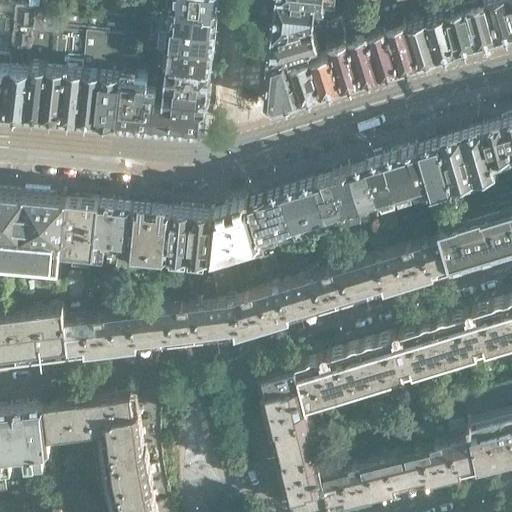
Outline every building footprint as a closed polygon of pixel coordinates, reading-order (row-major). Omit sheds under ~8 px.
[(144,13),(145,0),(127,0),(126,11),(144,13)] [(215,20),(217,0),(215,0),(168,0),(166,15),(215,20)] [(333,12),(334,0),(277,0),(274,30),(313,18),(333,12)] [(437,50),(425,11),(421,0),(399,0),(404,15),(405,15),(418,56),(419,55),(435,50),(437,50)] [(477,37),(466,0),(443,0),(445,5),(456,44),(477,37)] [(497,31),(488,0),(466,0),(477,37),(497,31)] [(511,26),(511,6),(510,0),(488,0),(497,31),(511,26)] [(58,28),(60,5),(34,3),(32,25),(58,28)] [(456,44),(445,5),(425,11),(437,50),(456,44)] [(213,41),(215,20),(166,15),(164,36),(213,41)] [(418,56),(405,15),(404,15),(367,27),(380,68),(382,67),(398,62),(400,61),(417,55),(418,56)] [(274,30),(271,55),(289,56),(287,50),(320,40),(313,18),(274,30)] [(94,113),(102,24),(89,23),(89,25),(79,24),(78,30),(87,31),(84,61),(83,61),(79,111),(94,113)] [(119,79),(122,51),(125,27),(102,24),(94,113),(116,115),(119,80),(119,79)] [(380,68),(367,27),(348,33),(361,74),(380,68)] [(361,74),(348,33),(329,39),(331,47),(332,46),(342,80),(361,74)] [(211,60),(213,41),(164,36),(157,35),(155,55),(165,56),(211,60)] [(342,80),(332,46),(331,47),(311,53),(321,86),(323,86),(322,86),(341,80),(342,80)] [(321,86),(311,53),(290,59),(300,93),(302,93),(301,92),(320,86),(320,87),(321,86)] [(290,60),(289,56),(271,55),(271,58),(271,62),(270,62),(270,63),(270,64),(271,64),(267,95),(267,96),(274,101),(275,101),(274,101),(299,93),(300,93),(290,59),(290,60)] [(42,108),(47,58),(30,56),(30,62),(25,106),(42,108)] [(208,83),(211,60),(165,56),(163,78),(208,83)] [(0,103),(6,104),(10,60),(0,58),(0,103)] [(60,110),(64,59),(47,58),(42,108),(60,110)] [(79,111),(83,61),(64,59),(60,110),(79,111)] [(25,106),(30,62),(10,60),(6,104),(25,106)] [(204,118),(206,103),(161,99),(153,98),(155,83),(145,82),(146,70),(130,69),(129,81),(119,80),(116,115),(199,123),(204,118)] [(206,103),(208,83),(163,78),(161,99),(206,103)] [(511,110),(503,113),(502,113),(511,146),(511,145),(511,110)] [(504,155),(502,148),(511,146),(502,113),(483,119),(481,119),(478,121),(467,125),(464,125),(459,126),(456,128),(445,132),(441,132),(418,140),(418,139),(415,140),(400,145),(412,184),(421,181),(423,188),(497,165),(494,158),(504,155)] [(412,184),(400,145),(385,150),(384,150),(384,151),(386,158),(395,190),(412,184)] [(395,190),(386,158),(384,151),(367,156),(379,195),(381,202),(384,214),(401,208),(395,190)] [(379,195),(367,156),(350,161),(348,161),(349,162),(333,167),(344,206),(379,195)] [(344,206),(333,167),(317,172),(317,171),(316,172),(328,211),(344,206)] [(328,211),(316,172),(315,172),(299,177),(311,216),(328,211)] [(311,216),(299,177),(282,183),(294,222),(311,216)] [(294,222),(282,183),(282,182),(266,187),(278,227),(294,222)] [(0,264),(11,265),(59,264),(62,242),(67,190),(66,190),(64,189),(64,190),(55,189),(47,188),(25,186),(23,186),(0,184),(0,264)] [(278,227),(266,187),(248,193),(260,232),(278,227)] [(95,245),(100,193),(67,190),(62,242),(95,245)] [(441,229),(451,260),(511,241),(511,190),(437,214),(441,229)] [(113,238),(117,195),(100,193),(95,245),(94,249),(105,249),(106,237),(113,238)] [(260,232),(248,193),(230,199),(226,200),(214,204),(212,204),(172,200),(167,248),(168,249),(209,253),(209,251),(226,245),(227,250),(247,244),(245,240),(261,235),(260,232)] [(127,263),(133,197),(117,195),(113,238),(120,239),(117,264),(127,263)] [(146,265),(152,198),(133,197),(127,263),(133,263),(133,266),(146,265)] [(167,248),(172,200),(152,198),(146,265),(166,265),(168,249),(167,248)] [(384,214),(381,202),(376,204),(377,208),(365,212),(367,219),(384,214)] [(451,260),(441,229),(364,252),(374,284),(451,260)] [(278,262),(274,249),(260,254),(264,266),(278,262)] [(374,284),(364,252),(279,278),(289,309),(374,284)] [(259,268),(255,254),(241,258),(244,272),(259,268)] [(289,309),(279,278),(233,292),(231,292),(150,302),(154,334),(205,328),(205,329),(205,330),(206,331),(207,331),(234,328),(235,327),(236,326),(236,325),(238,325),(289,309)] [(511,335),(511,303),(508,292),(436,314),(448,355),(511,335)] [(69,344),(66,312),(64,299),(11,305),(17,351),(69,344)] [(154,334),(150,302),(66,312),(69,344),(154,334)] [(0,353),(17,351),(11,305),(0,306),(0,353)] [(434,359),(448,355),(436,314),(296,357),(309,402),(324,398),(325,402),(436,368),(434,359)] [(309,402),(296,357),(260,368),(259,369),(258,370),(258,371),(271,421),(270,422),(269,422),(269,423),(269,424),(272,437),(315,426),(309,402)] [(511,375),(461,391),(468,419),(470,427),(478,458),(478,459),(511,450),(511,375)] [(144,438),(140,404),(134,404),(132,385),(45,396),(49,428),(104,421),(104,425),(96,426),(102,471),(150,462),(147,441),(145,442),(144,438)] [(50,442),(49,428),(45,396),(28,398),(35,457),(44,456),(42,443),(50,442)] [(35,457),(28,398),(12,400),(11,400),(17,446),(25,445),(26,458),(35,457)] [(17,446),(11,400),(0,401),(0,444),(2,461),(11,459),(9,447),(17,446)] [(332,495),(324,464),(315,426),(272,437),(276,451),(277,452),(278,452),(291,502),(292,503),(292,504),(293,504),(294,504),(332,495)] [(478,458),(470,427),(460,430),(459,426),(451,428),(452,432),(425,438),(424,435),(416,437),(417,440),(390,447),(394,463),(411,458),(415,474),(478,458)] [(415,474),(411,458),(394,463),(390,447),(389,443),(381,445),(382,449),(343,459),(343,455),(335,457),(336,461),(324,464),(332,495),(415,474)] [(159,511),(152,483),(151,484),(149,475),(153,474),(150,462),(102,471),(111,510),(119,508),(120,511),(118,511),(159,511)]
